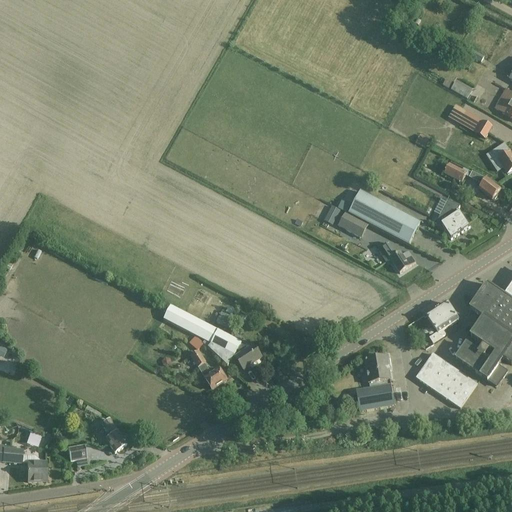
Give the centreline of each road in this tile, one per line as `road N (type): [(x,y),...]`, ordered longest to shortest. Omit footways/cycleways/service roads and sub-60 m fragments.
road 1 (tertiary): [(204,441),(397,316)]
road 2 (unclassified): [(204,441),(219,450),(417,420)]
road 3 (unclassified): [(0,501),(144,481)]
road 4 (tertiary): [(397,316),(511,244)]
